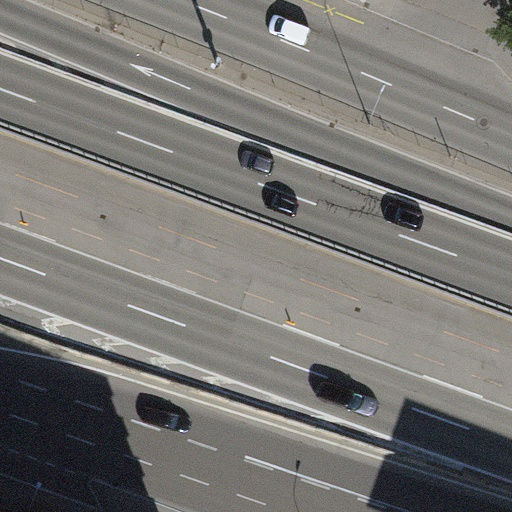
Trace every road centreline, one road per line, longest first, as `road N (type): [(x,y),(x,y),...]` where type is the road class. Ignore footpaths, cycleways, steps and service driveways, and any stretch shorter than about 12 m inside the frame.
road 1 (motorway): [(0,252),(511,438)]
road 2 (motorway): [(511,272),(0,86)]
road 3 (motorway): [(0,409),(230,438),(462,511)]
road 4 (primary): [(511,136),(170,0)]
road 5 (primary): [(0,413),(297,511)]
